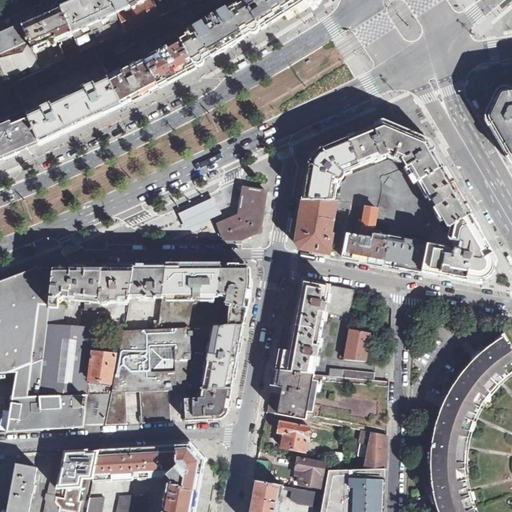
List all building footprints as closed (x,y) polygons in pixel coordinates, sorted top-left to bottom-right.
[(111,0),(76,0),(61,7),(74,36),(81,53),(93,48),(126,33),(111,0)] [(154,0),(111,0),(126,33),(162,17),(154,0)] [(154,0),(162,17),(167,14),(198,0),(154,0)] [(223,0),(198,0),(167,14),(174,27),(175,28),(223,0)] [(244,1),(261,28),(261,27),(266,24),(267,24),(268,24),(284,14),(288,12),(306,0),(244,0),(244,1)] [(261,29),(261,28),(244,1),(229,10),(227,9),(222,12),(220,9),(205,17),(207,20),(199,25),(201,27),(180,38),(182,41),(196,67),(202,64),(204,60),(204,59),(250,32),(250,33),(255,33),(261,29)] [(23,24),(36,53),(38,51),(37,48),(51,42),(53,45),(56,44),(54,41),(69,34),(71,37),(74,36),(61,7),(23,24)] [(174,27),(167,14),(162,17),(126,33),(93,48),(100,60),(101,62),(114,55),(115,56),(131,47),(132,49),(139,45),(140,46),(174,27)] [(0,74),(0,75),(5,86),(14,82),(43,70),(41,64),(36,53),(23,24),(0,34),(0,74)] [(159,87),(196,67),(182,41),(145,60),(159,87)] [(20,97),(100,60),(93,48),(81,53),(67,59),(43,70),(14,82),(17,89),(20,97)] [(43,70),(67,59),(64,53),(41,64),(43,70)] [(123,106),(159,87),(145,60),(109,79),(123,106)] [(5,86),(0,75),(0,74),(0,103),(10,95),(5,86)] [(123,106),(109,79),(109,78),(28,116),(41,145),(62,135),(104,115),(123,106)] [(511,88),(502,90),(498,93),(488,115),(487,118),(488,121),(490,124),(511,161),(511,88)] [(0,127),(28,116),(20,97),(17,89),(10,95),(0,103),(0,127)] [(476,97),(472,100),(477,108),(481,106),(476,97)] [(41,145),(28,116),(0,127),(0,161),(12,157),(37,146),(38,147),(41,145)] [(348,138),(360,166),(388,154),(403,161),(404,160),(411,170),(407,173),(409,178),(411,177),(415,184),(418,183),(444,167),(436,153),(434,149),(430,142),(422,139),(383,122),(351,136),(349,137),(348,138)] [(311,155),(303,202),(337,202),(340,202),(341,194),(339,193),(339,197),(336,197),(339,179),(341,178),(342,177),(343,176),(343,175),(343,173),(360,166),(348,138),(312,153),(311,154),(311,155)] [(341,194),(340,202),(351,202),(351,205),(377,209),(375,221),(389,224),(387,237),(390,237),(390,236),(405,239),(406,233),(428,237),(431,224),(428,220),(436,215),(435,213),(427,200),(424,202),(415,184),(411,177),(409,178),(407,173),(402,164),(390,159),(348,176),(342,183),(341,194)] [(458,191),(444,167),(418,183),(427,200),(431,197),(439,211),(435,213),(436,215),(441,223),(445,221),(449,228),(450,228),(471,215),(472,215),(458,191)] [(263,212),(267,191),(264,191),(244,188),(239,215),(218,224),(225,240),(242,239),(260,232),(263,212)] [(337,207),(337,202),(303,202),(301,215),(296,243),(300,250),(329,255),(330,252),(334,252),(337,237),(333,236),(333,235),(332,235),(337,207)] [(350,209),(346,233),(372,238),(373,234),(375,221),(377,209),(351,205),(351,202),(340,202),(337,202),(337,207),(350,209)] [(490,247),(471,215),(450,228),(448,237),(452,242),(457,242),(455,251),(446,250),(445,246),(427,243),(422,273),(477,284),(479,284),(482,284),(483,283),(482,281),(488,279),(491,278),(493,274),(494,272),(495,270),(496,266),(495,263),(497,263),(498,263),(498,262),(497,260),(496,258),(490,247)] [(384,265),(390,237),(387,237),(373,234),(372,238),(346,233),(346,234),(347,234),(342,257),(362,261),(384,265)] [(422,273),(427,243),(405,239),(390,236),(390,237),(384,265),(412,271),(422,273)] [(230,325),(244,325),(248,300),(251,281),(247,276),(239,266),(222,267),(220,297),(219,306),(225,306),(225,309),(230,309),(231,308),(230,325)] [(0,373),(17,373),(42,362),(48,323),(49,316),(50,309),(55,268),(46,268),(37,267),(0,281),(0,373)] [(99,304),(103,267),(77,268),(55,268),(50,309),(66,311),(66,305),(60,304),(60,299),(65,298),(71,299),(71,301),(74,301),(75,301),(86,302),(86,310),(98,311),(99,304)] [(126,267),(103,267),(99,304),(130,303),(130,298),(135,267),(126,267)] [(160,297),(163,298),(166,267),(163,267),(156,267),(135,267),(130,298),(152,298),(152,300),(156,300),(156,297),(160,297)] [(220,297),(222,267),(198,267),(166,267),(163,298),(220,297)] [(278,349),(274,370),(313,374),(325,314),(350,318),(355,291),(337,287),(302,280),(290,349),(290,352),(278,349)] [(219,306),(220,297),(163,298),(161,320),(155,320),(154,329),(215,326),(217,326),(219,306)] [(65,319),(66,311),(50,309),(49,316),(65,319)] [(98,313),(98,311),(86,310),(83,310),(82,319),(97,320),(98,313)] [(106,336),(108,314),(98,313),(97,320),(96,329),(95,334),(106,336)] [(64,325),(65,319),(49,316),(48,323),(64,325)] [(96,329),(97,320),(82,319),(81,328),(96,329)] [(88,394),(93,352),(95,334),(96,329),(81,328),(64,325),(48,323),(42,362),(40,396),(88,394)] [(202,390),(232,389),(244,325),(230,325),(217,326),(215,326),(213,338),(212,342),(208,341),(207,348),(211,349),(210,354),(202,390)] [(213,338),(215,326),(154,329),(125,330),(112,393),(126,392),(141,392),(169,391),(202,390),(210,354),(205,354),(205,338),(213,338)] [(370,334),(350,331),(349,340),(346,340),(346,343),(348,343),(345,361),(366,362),(370,334)] [(474,511),(471,502),(474,501),(470,491),(467,491),(465,476),(468,475),(466,463),(467,456),(468,445),(472,431),(476,423),(473,421),(484,401),(487,402),(499,386),(498,384),(511,372),(511,350),(508,345),(511,344),(505,335),(494,340),(496,343),(488,349),(481,354),(478,352),(473,357),(470,360),(473,362),(463,374),(453,388),(447,399),(443,398),(441,402),(438,407),(443,408),(437,424),(434,436),(432,452),(428,452),(428,457),(427,463),(431,463),(432,471),(433,485),(434,491),(430,492),(431,498),(433,504),(436,503),(436,504),(427,507),(428,511),(474,511)] [(88,394),(110,393),(117,355),(93,352),(88,394)] [(42,362),(17,373),(15,385),(7,432),(84,427),(84,425),(88,394),(40,396),(42,362)] [(329,375),(374,380),(374,373),(330,369),(329,375)] [(362,431),(387,435),(389,381),(374,380),(329,375),(313,374),(274,370),(272,382),(271,386),(283,388),(282,395),(279,415),(362,431)] [(185,395),(186,417),(184,417),(184,421),(220,419),(228,411),(231,396),(232,389),(202,390),(203,398),(191,399),(192,395),(185,395)] [(172,422),(169,391),(141,392),(143,423),(158,422),(172,422)] [(127,424),(126,392),(112,393),(105,425),(127,424)] [(266,412),(279,415),(282,395),(270,392),(266,412)] [(88,394),(84,425),(104,425),(110,393),(88,394)] [(306,453),(310,428),(281,422),(279,433),(285,434),(282,448),(306,453)] [(367,446),(364,470),(386,469),(386,458),(387,435),(362,431),(360,443),(367,446)] [(165,511),(194,511),(195,507),(199,483),(203,461),(191,446),(153,448),(99,451),(94,479),(94,480),(164,478),(164,475),(169,475),(174,479),(174,484),(170,484),(165,511)] [(59,511),(60,507),(55,502),(57,497),(57,495),(55,495),(57,489),(65,451),(65,450),(57,451),(48,494),(47,494),(45,500),(47,500),(44,511),(59,511)] [(67,488),(83,487),(84,479),(88,452),(75,452),(75,451),(65,451),(57,489),(67,488)] [(88,452),(84,479),(89,479),(94,479),(99,451),(94,451),(88,452)] [(336,453),(332,471),(342,471),(345,455),(336,453)] [(299,483),(321,488),(325,464),(299,459),(296,475),(300,476),(299,483)] [(258,461),(254,480),(267,483),(271,462),(258,461)] [(37,468),(17,465),(8,511),(28,511),(32,493),(34,493),(35,486),(33,485),(37,468)] [(332,471),(329,471),(325,494),(321,511),(384,511),(386,469),(364,470),(342,471),(332,471)] [(248,511),(279,511),(280,510),(279,509),(279,508),(281,508),(281,504),(280,503),(283,486),(267,483),(254,480),(250,501),(248,511)] [(60,507),(59,511),(81,511),(83,502),(80,502),(83,487),(67,488),(65,499),(57,497),(55,502),(60,507)] [(321,511),(325,494),(294,488),(292,500),(298,505),(312,506),(318,510),(317,511),(321,511)] [(148,511),(150,502),(149,496),(132,497),(131,495),(120,496),(117,511),(148,511)] [(88,511),(102,511),(106,498),(91,499),(88,511)]
